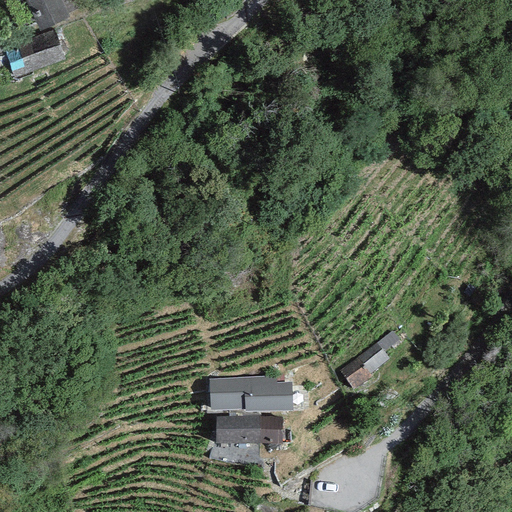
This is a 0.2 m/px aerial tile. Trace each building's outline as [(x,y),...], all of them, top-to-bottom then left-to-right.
[(69,10),(68,9),(78,3),(76,0),(26,0),(40,25),(69,10)] [(56,26),(19,40),(4,45),(15,76),(33,70),(32,66),(65,54),(64,51),(69,49),(61,28),(57,29),(56,26)] [(392,330),(339,370),(354,390),(371,376),(370,374),(390,359),(384,350),(399,339),(392,330)] [(275,375),(210,379),(212,411),(244,409),(244,413),(292,410),(290,383),(275,384),(275,375)] [(281,417),(214,418),(215,444),(281,443),(281,417)]
